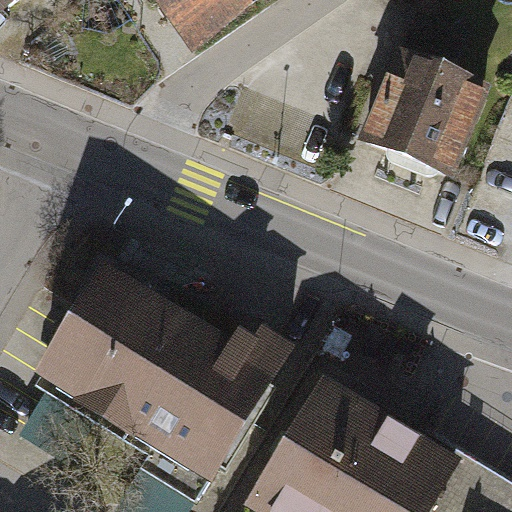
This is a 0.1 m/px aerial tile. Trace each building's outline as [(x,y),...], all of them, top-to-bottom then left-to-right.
[(0,0),(0,23),(1,24),(30,0),(0,0)] [(223,0),(138,0),(186,66),(242,26),(223,0)] [(223,0),(242,26),(277,0),(223,0)] [(405,67),(389,61),(351,156),(445,193),(483,99),(451,86),(470,40),(423,21),(405,67)] [(97,275),(24,392),(202,503),(293,359),(255,336),(244,353),(224,340),(218,350),(97,275)] [(511,511),(511,502),(370,417),(376,405),(332,377),(249,511),(511,511)]
